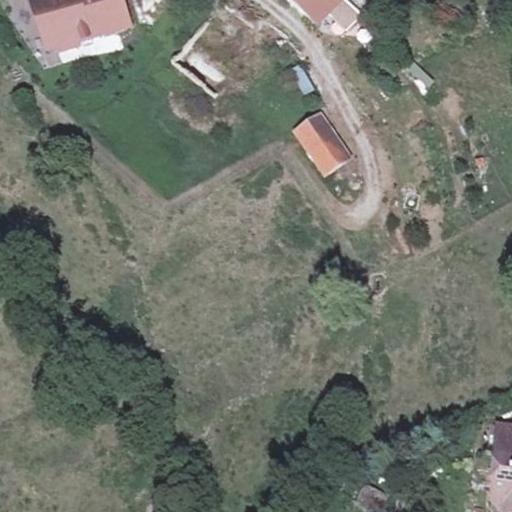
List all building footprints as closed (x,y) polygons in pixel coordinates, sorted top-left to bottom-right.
[(26,0),(38,29),(49,26),(58,50),(59,52),(79,46),(80,43),(126,25),(117,0),(26,0)] [(350,0),(287,0),(315,31),(350,0)] [(46,54),(58,50),(49,26),(38,29),(46,54)] [(292,69),(298,96),(311,93),(305,66),(292,69)] [(352,158),(323,112),(292,133),(324,181),(352,158)] [(511,511),(511,423),(496,422),(485,506),(489,511),(511,511)] [(366,511),(387,511),(393,498),(361,485),(353,506),(366,511)]
